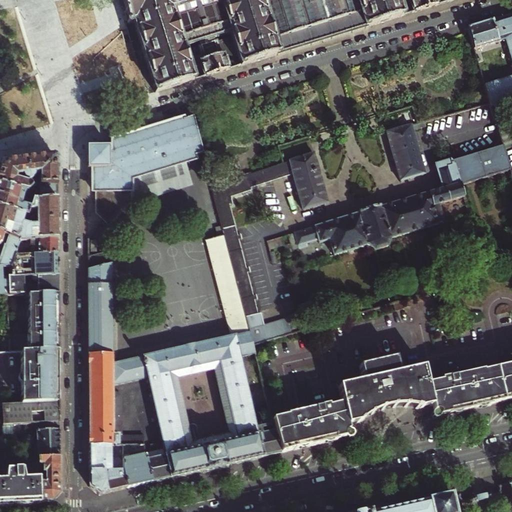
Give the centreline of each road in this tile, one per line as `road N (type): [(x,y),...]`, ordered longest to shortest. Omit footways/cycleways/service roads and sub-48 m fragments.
road 1 (residential): [(74,511),(73,135),(501,0)]
road 2 (secondary): [(511,431),(163,511)]
road 3 (secondary): [(249,511),(511,451)]
